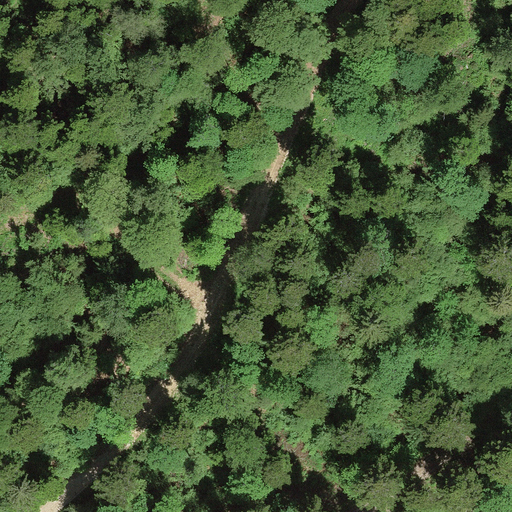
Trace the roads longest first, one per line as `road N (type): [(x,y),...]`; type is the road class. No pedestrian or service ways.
road 1 (track): [(73,511),(165,421),(253,262),(328,70),(367,0)]
road 2 (track): [(511,388),(459,440),(353,511)]
